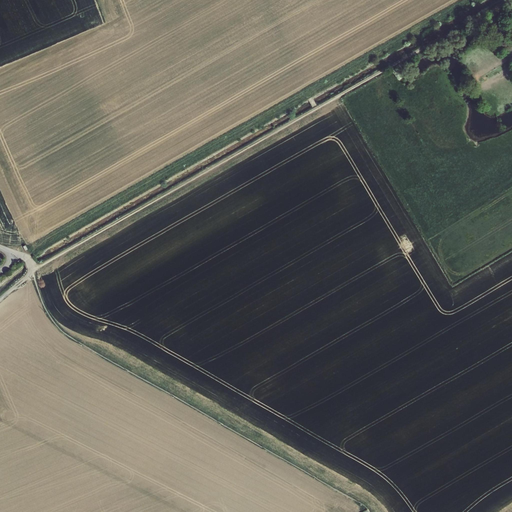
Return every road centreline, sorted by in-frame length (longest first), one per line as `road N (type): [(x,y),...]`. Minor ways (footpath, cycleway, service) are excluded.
road 1 (track): [(506,0),(35,270),(0,299)]
road 2 (track): [(368,510),(69,337),(53,325),(35,270)]
